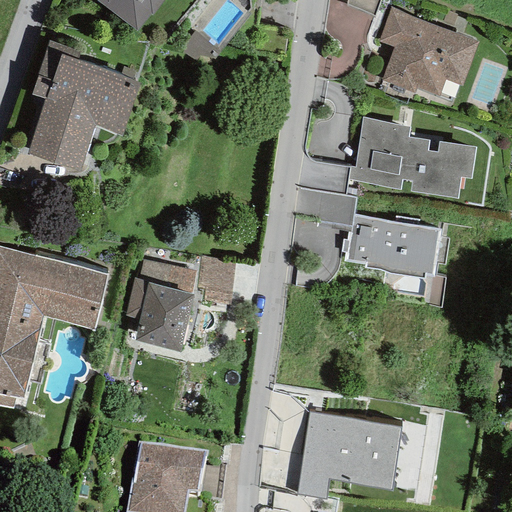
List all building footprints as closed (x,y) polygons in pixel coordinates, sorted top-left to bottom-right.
[(99,0),(136,29),(151,11),(152,12),(162,0),(99,0)] [(478,39),(390,8),(378,41),(392,46),(380,80),(450,105),(458,83),(462,84),(478,39)] [(66,45),(48,39),(30,91),(45,96),(27,151),(80,168),(95,124),(121,133),(140,78),(63,53),(66,45)] [(410,125),(362,117),(354,166),(352,166),(350,179),(400,187),(401,177),(411,178),(409,189),(457,196),(461,175),(471,177),(476,145),(439,140),(437,150),(427,149),(429,139),(408,136),(410,125)] [(440,228),(353,215),(346,259),(366,262),(365,268),(424,278),(425,272),(433,274),(440,228)] [(93,327),(106,271),(0,245),(0,404),(13,407),(15,395),(23,397),(43,315),(93,327)] [(197,289),(233,292),(235,257),(199,254),(197,289)] [(148,280),(133,277),(125,314),(139,317),(134,339),(180,350),(183,333),(184,333),(194,290),(148,280)] [(402,425),(308,411),(296,493),(325,497),(328,478),(392,488),(402,425)] [(207,460),(141,447),(132,489),(131,488),(125,511),(186,511),(189,501),(199,503),(207,460)]
